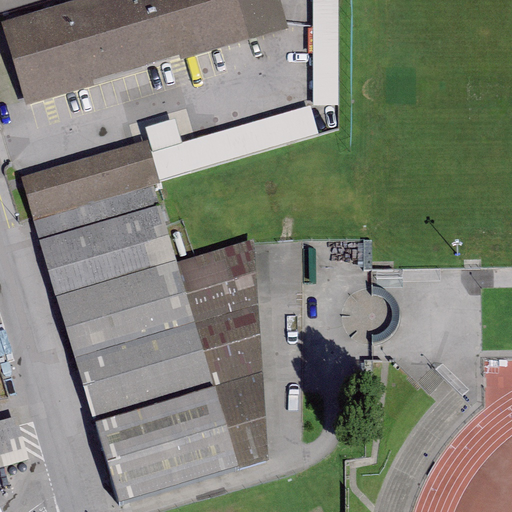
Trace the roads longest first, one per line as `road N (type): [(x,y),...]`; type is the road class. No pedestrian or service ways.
road 1 (unknown): [(0,154),(280,70),(304,42),(302,0)]
road 2 (residential): [(0,249),(77,511)]
